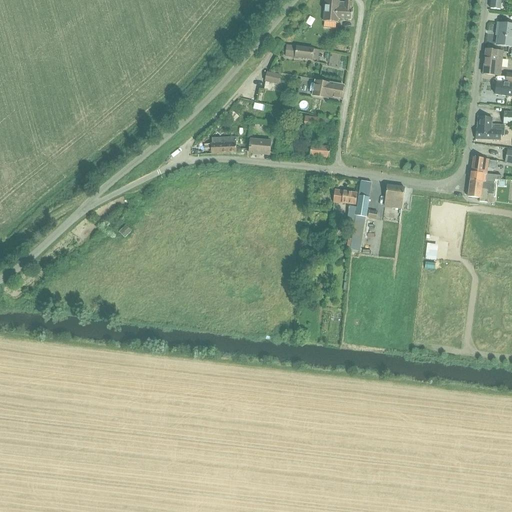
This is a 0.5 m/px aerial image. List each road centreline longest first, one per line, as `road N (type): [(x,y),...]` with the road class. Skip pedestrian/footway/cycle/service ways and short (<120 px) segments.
road 1 (residential): [(159,172),(240,160),(450,187),(465,169),(484,0)]
road 2 (unclassified): [(79,213),(223,85),(295,0)]
road 3 (track): [(337,169),(357,0)]
